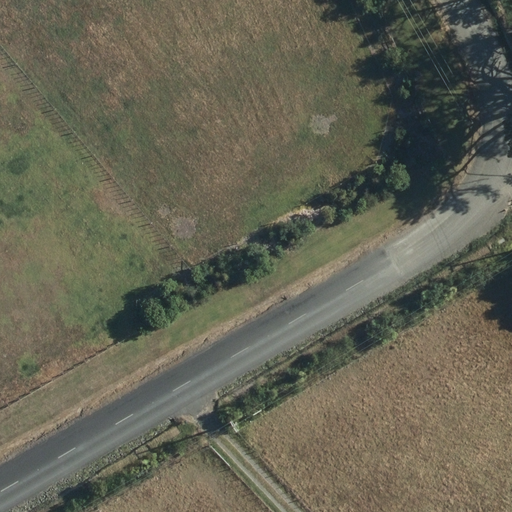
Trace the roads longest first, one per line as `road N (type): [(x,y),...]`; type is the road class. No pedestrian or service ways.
road 1 (residential): [(0,489),(416,251),(480,200),(500,128),(497,91),(459,0)]
road 2 (unknown): [(184,384),(300,511)]
